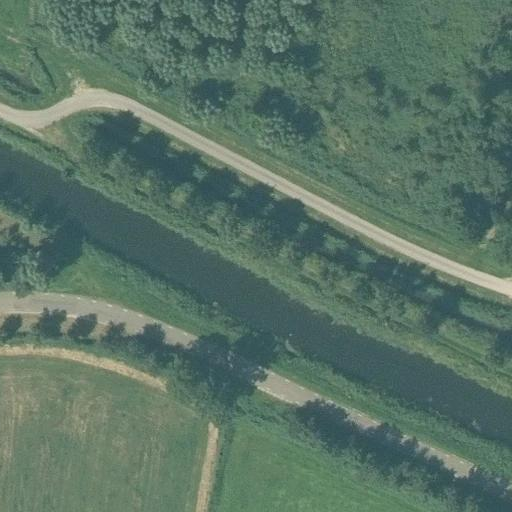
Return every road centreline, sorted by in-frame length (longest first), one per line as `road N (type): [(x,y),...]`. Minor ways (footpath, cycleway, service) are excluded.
road 1 (unclassified): [(0,111),(37,122),(96,101),(124,105),(382,238),(511,291)]
road 2 (tertiary): [(511,494),(101,312),(0,302)]
